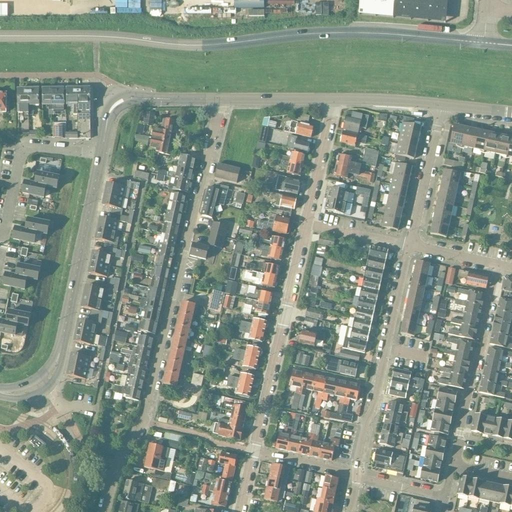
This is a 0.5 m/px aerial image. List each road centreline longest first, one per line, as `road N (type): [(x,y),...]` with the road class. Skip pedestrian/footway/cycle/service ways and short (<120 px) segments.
road 1 (tertiary): [(482,43),(344,32),(203,45),(0,37)]
road 2 (residential): [(104,511),(116,464),(142,421),(220,98)]
road 3 (tertiary): [(101,154),(58,360),(40,384)]
road 4 (residential): [(408,245),(355,476)]
road 5 (residential): [(253,452),(305,223)]
road 6 (residential): [(452,465),(497,265)]
road 7 (residential): [(101,154),(22,148),(0,252)]
road 8 (residential): [(408,245),(441,104)]
road 9 (residential): [(305,223),(334,99)]
